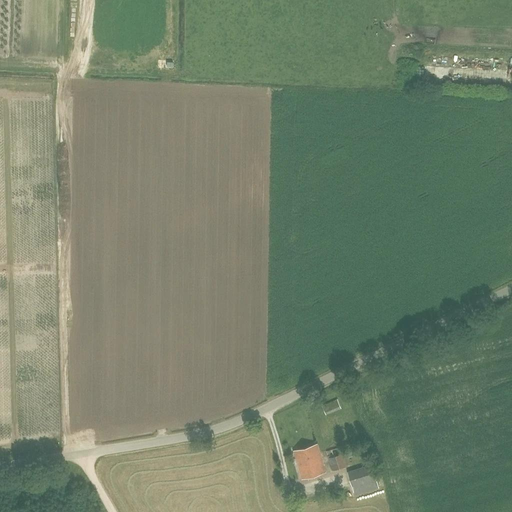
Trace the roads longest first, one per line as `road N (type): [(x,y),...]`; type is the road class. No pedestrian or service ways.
road 1 (unclassified): [(0,466),(215,430),(511,289)]
road 2 (unknown): [(78,0),(60,112),(68,455)]
